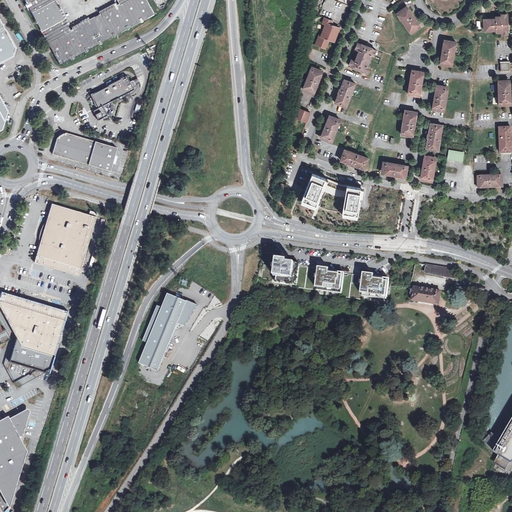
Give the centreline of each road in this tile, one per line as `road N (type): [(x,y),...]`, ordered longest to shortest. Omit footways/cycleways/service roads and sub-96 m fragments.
road 1 (motorway): [(53,511),(206,0)]
road 2 (motorway): [(193,0),(40,511)]
road 3 (motorway): [(63,511),(151,291),(217,233)]
road 4 (unclassified): [(237,240),(235,297),(220,334),(107,511)]
road 5 (unclassified): [(215,199),(158,198),(33,162)]
road 6 (residential): [(411,187),(440,19)]
road 7 (residential): [(362,0),(301,154)]
road 8 (motorway): [(245,156),(231,0)]
road 9 (unclassified): [(60,180),(210,219)]
road 10 (tertiary): [(254,230),(402,248)]
road 11 (motorway): [(181,0),(144,40),(58,79)]
